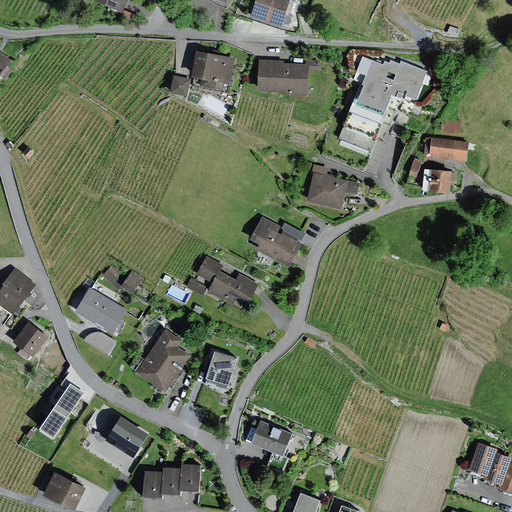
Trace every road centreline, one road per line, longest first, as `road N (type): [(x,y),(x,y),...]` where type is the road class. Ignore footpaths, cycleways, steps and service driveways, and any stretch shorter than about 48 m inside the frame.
road 1 (residential): [(226,455),(242,398),(294,331),(315,258),(335,232),(399,204),(483,192),(511,202)]
road 2 (residential): [(226,455),(107,390),(78,364),(0,148)]
road 3 (residential): [(0,31),(317,41)]
road 4 (track): [(511,39),(471,51),(317,41)]
